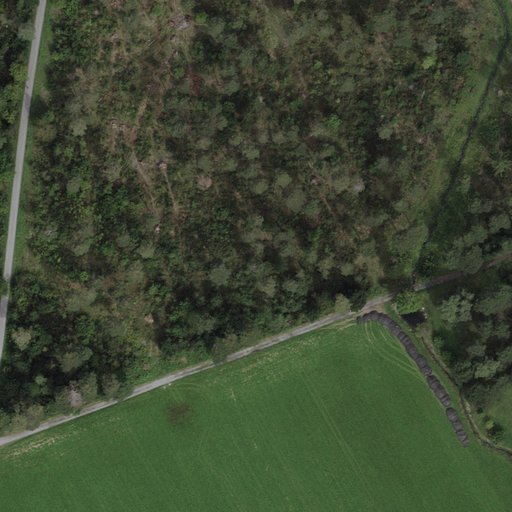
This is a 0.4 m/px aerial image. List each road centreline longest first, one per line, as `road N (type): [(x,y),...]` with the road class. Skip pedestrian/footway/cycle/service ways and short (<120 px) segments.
road 1 (track): [(511,240),(0,428)]
road 2 (track): [(41,0),(0,367)]
